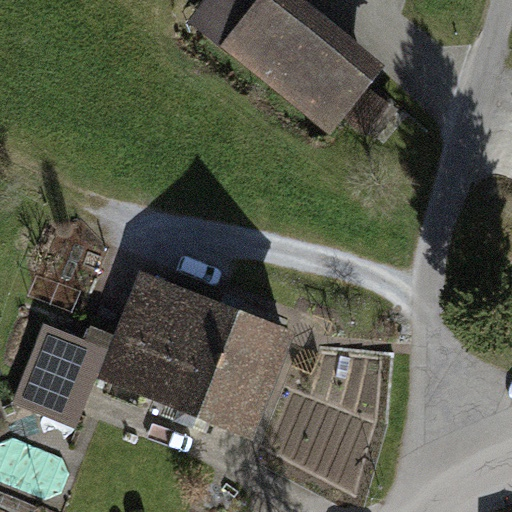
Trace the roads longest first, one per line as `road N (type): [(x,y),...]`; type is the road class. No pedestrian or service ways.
road 1 (unclassified): [(478,483),(446,412),(430,301),(434,258),(505,0)]
road 2 (track): [(430,301),(332,263),(103,210),(0,162)]
